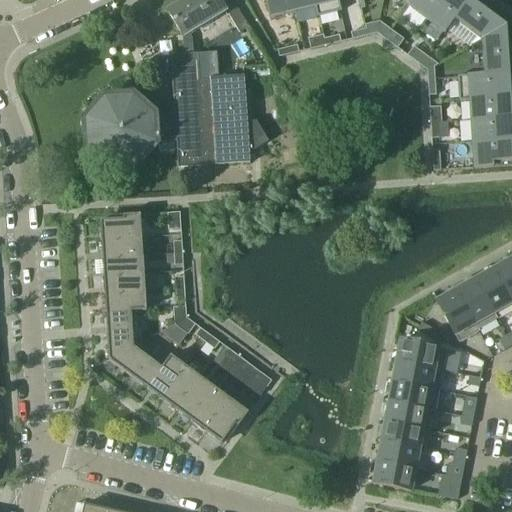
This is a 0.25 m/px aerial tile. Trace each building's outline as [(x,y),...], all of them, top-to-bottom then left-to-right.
[(181,38),(224,12),(216,0),(190,0),(167,14),(181,38)] [(294,13),(291,0),(264,0),(268,19),(294,13)] [(315,8),(313,0),(291,0),(294,13),(313,8),(315,8)] [(336,3),(335,0),(313,0),(315,8),(313,8),(316,18),(340,12),(338,2),(336,3)] [(425,21),(440,0),(411,0),(406,7),(425,21)] [(452,21),(467,0),(440,0),(425,21),(444,35),(453,22),(452,21)] [(478,4),(471,0),(467,0),(452,21),(453,22),(481,42),(505,29),(476,7),(478,4)] [(238,34),(248,28),(237,10),(227,16),(238,34)] [(376,35),(378,27),(379,22),(364,26),(365,30),(366,37),(376,35)] [(390,31),(379,22),(378,27),(376,35),(384,40),(388,34),(390,31)] [(507,65),(505,29),(481,42),(482,76),(482,78),(511,76),(511,65),(507,65)] [(366,37),(365,30),(350,34),(351,41),(366,37)] [(390,31),(388,34),(384,40),(396,50),(403,41),(390,31)] [(325,47),(323,40),(322,36),(307,40),(309,51),(325,47)] [(338,36),(323,40),(325,47),(340,43),(338,36)] [(246,124),(243,78),(199,81),(197,55),(192,56),(191,42),(182,42),(183,56),(169,57),(173,116),(154,117),(132,98),(103,99),(83,122),(85,151),(107,170),(136,168),(155,146),(155,144),(175,143),(177,170),(249,165),(248,156),(267,144),(255,124),(246,124)] [(276,51),(278,58),(298,53),(296,46),(276,51)] [(413,48),(406,57),(419,66),(425,57),(413,48)] [(437,66),(425,57),(419,66),(426,72),(433,68),(437,66)] [(511,78),(511,76),(482,78),(482,76),(457,78),(458,103),(468,102),(468,100),(511,97),(511,86),(508,86),(508,78),(511,78)] [(435,96),(434,81),(427,81),(428,97),(435,96)] [(511,99),(511,97),(468,100),(468,102),(469,122),(511,119),(511,107),(510,108),(509,99),(511,99)] [(440,108),(428,109),(429,125),(437,124),(441,124),(440,108)] [(511,120),(511,119),(469,122),(471,143),(511,140),(511,129),(511,130),(510,121),(511,120)] [(438,140),(437,124),(429,125),(430,140),(438,140)] [(511,142),(511,140),(471,143),(472,170),(492,168),(492,165),(511,163),(511,146),(511,143),(511,142)] [(438,151),(431,152),(432,172),(440,172),(438,151)] [(166,215),(167,231),(180,230),(179,214),(166,215)] [(111,221),(99,222),(100,241),(140,239),(139,216),(111,218),(111,221)] [(141,257),(140,239),(100,241),(101,259),(141,257)] [(181,254),(181,242),(172,243),(173,255),(181,254)] [(182,266),(181,254),(173,255),(173,267),(182,266)] [(142,275),(141,257),(101,259),(102,277),(142,275)] [(511,262),(511,261),(492,271),(511,304),(510,305),(511,308),(511,262)] [(492,271),(473,282),(492,315),(493,314),(510,305),(511,304),(492,271)] [(144,293),(142,275),(102,277),(103,295),(144,293)] [(183,290),(183,278),(174,279),(175,291),(183,290)] [(473,282),(455,292),(476,331),(477,331),(496,320),(493,314),(492,315),(473,282)] [(184,302),(183,290),(175,291),(176,303),(184,302)] [(455,292),(435,303),(458,345),(478,333),(477,331),(476,331),(455,292)] [(145,313),(144,293),(103,295),(104,313),(130,312),(130,313),(145,313)] [(185,319),(185,308),(173,309),(174,325),(185,319)] [(132,349),(130,313),(130,312),(104,313),(107,362),(132,349)] [(188,335),(194,326),(185,319),(174,325),(188,335)] [(428,337),(432,331),(421,325),(419,328),(417,332),(428,337)] [(202,346),(209,337),(199,330),(192,339),(202,346)] [(442,336),(432,331),(428,337),(438,343),(440,340),(442,336)] [(212,353),(218,344),(209,337),(202,346),(212,353)] [(505,337),(498,341),(504,352),(510,348),(505,337)] [(400,342),(395,364),(442,373),(446,351),(400,342)] [(160,369),(132,349),(107,362),(147,391),(162,371),(160,369)] [(238,358),(228,351),(223,358),(233,365),(238,358)] [(161,402),(185,369),(169,357),(160,369),(162,371),(147,391),(161,402)] [(247,365),(238,358),(233,365),(242,372),(247,365)] [(395,364),(392,384),(438,393),(442,373),(395,364)] [(176,412),(200,380),(185,369),(161,402),(176,412)] [(271,382),(257,372),(252,379),(266,389),(271,382)] [(479,388),(480,380),(468,378),(467,385),(479,388)] [(190,423),(214,390),(200,380),(176,412),(190,423)] [(392,384),(388,404),(425,411),(425,412),(434,414),(438,393),(392,384)] [(229,401),(227,400),(214,390),(190,423),(205,434),(229,401)] [(236,429),(253,406),(233,392),(227,400),(229,401),(205,434),(220,445),(234,427),(236,429)] [(388,404),(384,424),(421,431),(421,430),(425,412),(425,411),(388,404)] [(472,420),(474,412),(462,410),(461,418),(472,420)] [(471,428),(472,420),(461,418),(459,425),(471,428)] [(384,424),(380,444),(417,451),(417,452),(424,453),(428,432),(421,430),(421,431),(384,424)] [(380,444),(376,464),(413,471),(417,452),(417,451),(380,444)] [(465,460),(466,453),(454,450),(453,458),(465,460)] [(463,468),(465,460),(453,458),(452,466),(463,468)] [(376,464),(372,485),(409,492),(413,471),(376,464)] [(446,491),(445,499),(457,501),(458,493),(446,491)]
